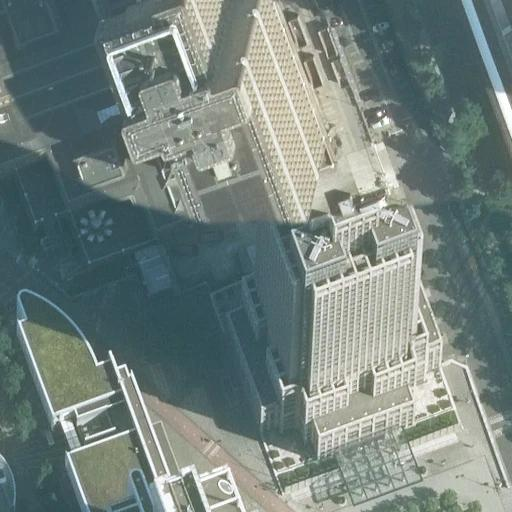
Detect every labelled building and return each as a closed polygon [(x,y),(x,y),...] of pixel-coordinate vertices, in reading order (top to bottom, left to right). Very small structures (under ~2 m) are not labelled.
[(336,177),(327,154),(328,153),(329,152),(329,150),(329,149),(279,13),(274,0),(0,0),(0,182),(45,166),(46,166),(48,166),(49,168),(67,214),(67,215),(69,216),(70,217),(72,217),(133,194),(135,194),(136,194),(137,196),(155,244),(156,245),(157,246),(159,247),(160,246),(254,211),(256,210),(257,207),(258,205),(336,177)] [(511,0),(459,0),(511,143),(511,0)] [(274,451),(455,384),(389,204),(208,270),(274,451)] [(186,511),(158,436),(147,440),(128,388),(128,392),(126,392),(123,383),(115,385),(111,376),(109,371),(107,372),(109,377),(96,381),(93,374),(92,371),(89,366),(85,359),(84,357),(81,353),(77,346),(71,340),(66,335),(61,329),(59,328),(54,324),(50,321),(46,318),(41,316),(36,313),(32,311),(27,309),(25,308),(23,308),(21,308),(20,309),(19,309),(18,311),(17,312),(16,313),(16,314),(16,316),(16,317),(16,318),(23,337),(17,339),(16,337),(15,338),(51,437),(51,436),(51,434),(58,432),(70,467),(64,470),(63,468),(78,511),(186,511)] [(0,511),(11,511),(11,510),(10,507),(8,503),(6,500),(4,497),(1,492),(0,491),(0,511)]
